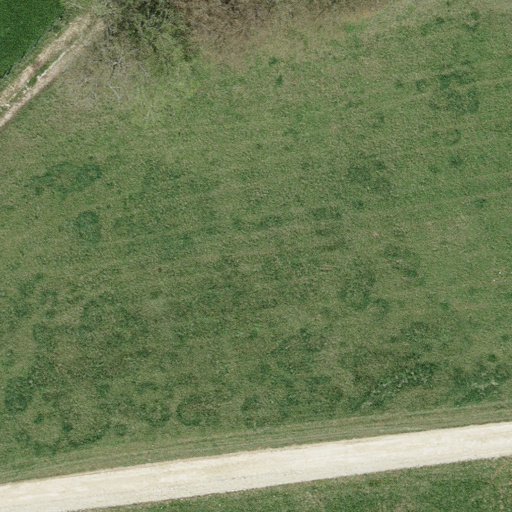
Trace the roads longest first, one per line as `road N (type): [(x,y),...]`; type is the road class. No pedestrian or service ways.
road 1 (track): [(0,503),(511,438)]
road 2 (track): [(0,110),(110,7)]
